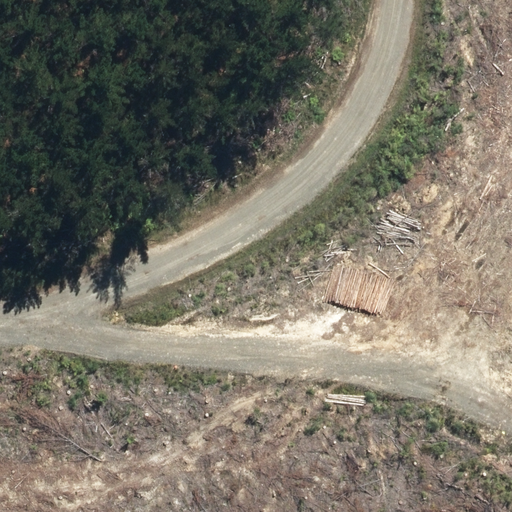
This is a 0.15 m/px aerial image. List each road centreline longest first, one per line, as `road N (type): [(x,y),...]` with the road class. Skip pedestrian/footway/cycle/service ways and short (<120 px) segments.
road 1 (track): [(0,322),(242,240),(356,149),(403,0)]
road 2 (track): [(68,297),(131,339),(410,362),(511,412)]
